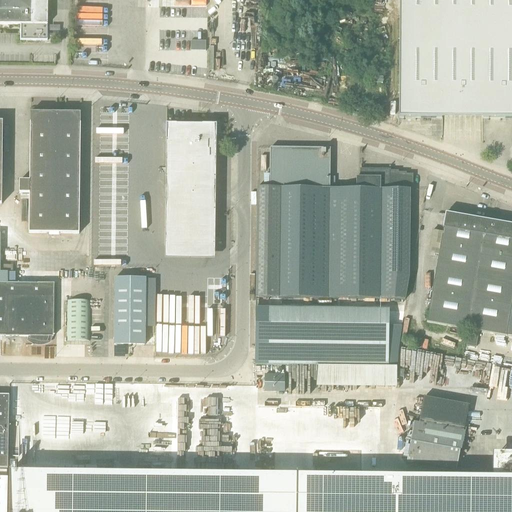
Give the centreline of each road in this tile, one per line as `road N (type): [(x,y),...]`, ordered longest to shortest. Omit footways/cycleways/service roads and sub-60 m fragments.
road 1 (unclassified): [(248,102),(241,349),(232,363),(0,369)]
road 2 (tertiary): [(248,102),(398,141),(511,184)]
road 3 (tertiary): [(0,81),(248,102)]
